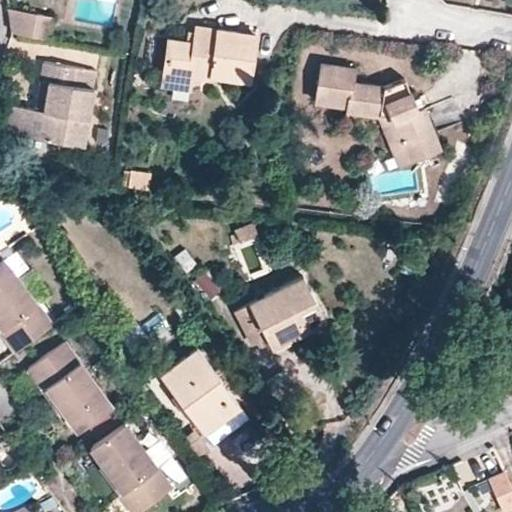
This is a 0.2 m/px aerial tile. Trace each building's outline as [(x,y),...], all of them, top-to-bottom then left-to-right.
[(40,36),(44,14),(8,8),(12,31),(40,36)] [(50,38),(54,16),(44,14),(40,36),(50,38)] [(249,81),(256,34),(197,25),(196,32),(194,42),(186,41),(169,39),(164,75),(191,79),(191,73),(249,81)] [(194,42),(196,32),(188,31),(186,41),(194,42)] [(83,145),(96,70),(44,61),(41,79),(49,81),(44,110),(36,109),(7,104),(2,130),(83,145)] [(440,148),(424,107),(418,110),(413,98),(405,78),(383,86),(353,82),(355,69),(321,64),(316,101),(348,106),(347,110),(378,115),(383,127),(395,122),(410,160),(440,148)] [(189,89),(191,79),(164,75),(162,85),(189,89)] [(44,110),(49,81),(41,79),(36,109),(44,110)] [(424,107),(419,96),(413,98),(418,110),(424,107)] [(410,160),(395,122),(383,127),(398,165),(410,160)] [(129,186),(131,171),(125,170),(122,185),(129,186)] [(149,189),(151,174),(131,171),(129,186),(149,189)] [(258,236),(253,225),(235,232),(240,243),(258,236)] [(183,269),(196,264),(189,246),(175,251),(183,269)] [(53,324),(5,259),(0,262),(0,322),(3,327),(0,329),(0,330),(16,351),(53,324)] [(327,320),(303,275),(250,303),(267,337),(272,347),(327,320)] [(267,337),(250,303),(235,310),(253,344),(267,337)] [(113,406),(65,340),(28,367),(44,389),(47,387),(66,413),(79,431),(88,424),(113,406)] [(241,405),(197,347),(161,373),(200,425),(205,432),(241,405)] [(310,389),(326,416),(341,406),(324,380),(310,389)] [(66,413),(47,387),(44,389),(63,415),(66,413)] [(214,444),(250,417),(241,405),(205,432),(214,444)] [(97,436),(122,418),(113,406),(88,424),(97,436)] [(156,467),(145,451),(124,422),(92,446),(106,465),(125,491),(122,493),(135,511),(139,511),(172,488),(156,467)] [(216,446),(214,444),(205,432),(200,425),(184,437),(200,459),(216,446)] [(173,455),(161,439),(145,451),(156,467),(173,455)] [(125,491),(106,465),(103,467),(122,493),(125,491)] [(511,503),(511,485),(504,468),(488,475),(503,508),(511,503)] [(99,510),(100,511),(130,511),(132,510),(117,494),(99,510)]
